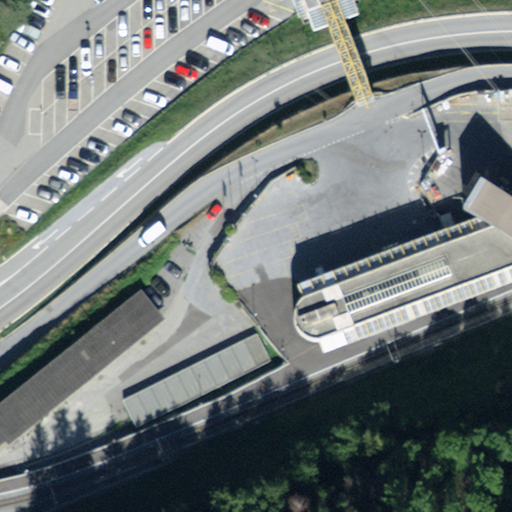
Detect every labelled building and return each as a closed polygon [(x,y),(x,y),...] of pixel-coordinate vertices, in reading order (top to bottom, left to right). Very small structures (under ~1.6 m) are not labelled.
[(300,0),(307,15),(348,0),(300,0)] [(509,200),(481,182),(463,211),(476,219),(299,288),(303,299),(492,228),(509,200)] [(511,201),(509,200),(492,228),(437,249),(303,299),(300,302),(297,305),(295,309),(294,313),(293,316),(293,320),(293,323),(295,327),(296,331),(299,334),(302,337),(304,339),(307,340),(311,341),(315,342),(319,342),(370,323),(455,290),(511,269),(511,201)] [(511,268),(370,323),(319,342),(323,354),(511,282),(511,268)] [(159,317),(141,294),(0,407),(0,438),(2,437),(5,441),(159,317)] [(270,361),(257,334),(122,400),(136,427),(270,361)]
